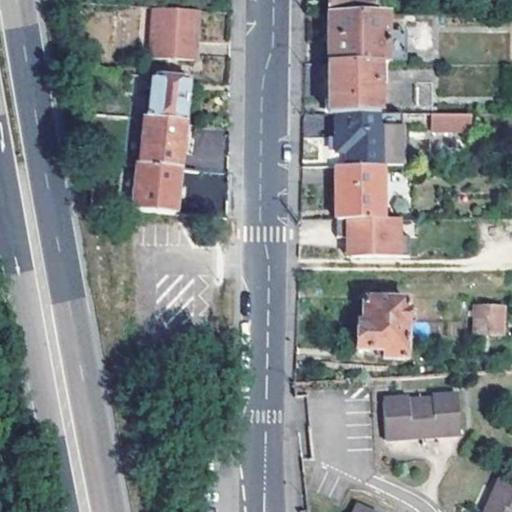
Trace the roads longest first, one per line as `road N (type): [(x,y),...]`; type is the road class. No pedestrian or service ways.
road 1 (motorway): [(110,511),(20,0)]
road 2 (tertiary): [(264,0),(267,411)]
road 3 (motorway): [(0,188),(67,511)]
road 4 (track): [(292,268),(503,266)]
